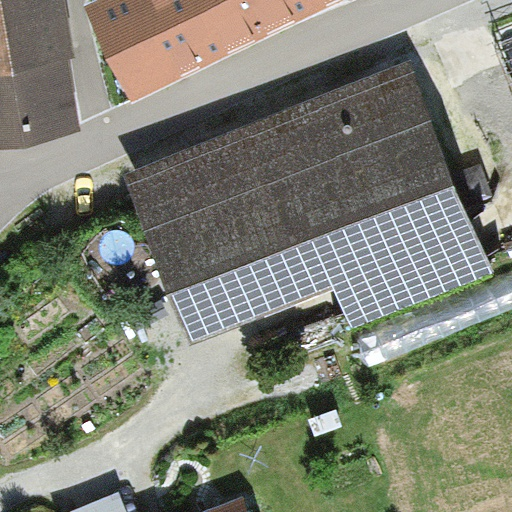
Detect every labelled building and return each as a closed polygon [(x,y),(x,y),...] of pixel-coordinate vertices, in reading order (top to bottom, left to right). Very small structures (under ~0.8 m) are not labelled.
[(0,0),(0,127),(79,116),(67,33),(73,32),(68,0),(0,0)] [(96,0),(135,80),(179,59),(276,13),(302,0),(96,0)] [(511,21),(495,29),(511,70),(511,21)] [(409,44),(128,156),(193,321),(336,265),(356,314),(495,259),(409,44)] [(260,511),(250,486),(188,511),(260,511)]
